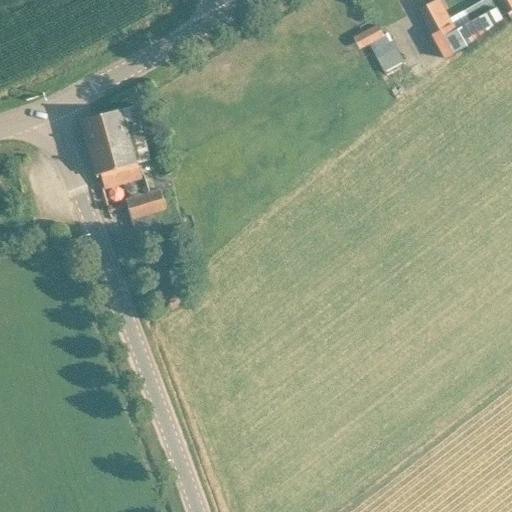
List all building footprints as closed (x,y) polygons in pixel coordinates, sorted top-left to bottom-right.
[(511,13),(511,0),(498,0),(508,16),(511,13)] [(455,25),(441,1),(420,13),(434,37),(455,25)] [(217,36),(226,52),(262,31),(253,15),(217,36)] [(468,22),(472,36),(489,31),(484,17),(468,22)] [(378,58),(402,45),(395,31),(371,43),(378,58)] [(395,63),(404,84),(421,76),(412,56),(395,63)] [(136,106),(121,110),(81,121),(96,176),(151,161),(136,106)] [(165,210),(159,190),(126,201),(137,235),(160,228),(155,213),(165,210)]
